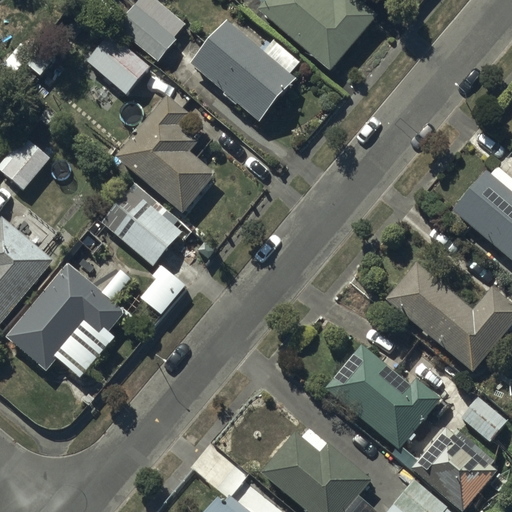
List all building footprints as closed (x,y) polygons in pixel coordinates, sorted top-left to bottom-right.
[(186,26),(155,0),(140,0),(116,28),(159,64),(179,40),(176,38),(186,26)] [(335,0),(334,0),(266,0),(256,12),(330,72),(376,16),(356,0),(335,0)] [(189,66),(223,94),(221,96),(235,107),(236,105),(259,124),(295,80),(291,76),(300,64),(273,42),(263,54),(224,22),(189,66)] [(111,35),(88,64),(129,97),(152,68),(111,35)] [(169,97),(117,158),(184,214),(217,175),(191,154),(200,143),(181,127),(190,116),(169,97)] [(24,192),(51,159),(28,140),(13,159),(9,156),(0,167),(0,168),(4,172),(2,173),(24,192)] [(486,173),(452,212),(511,262),(511,182),(497,170),(491,177),(486,173)] [(131,189),(102,223),(154,268),(184,233),(160,212),(163,208),(149,196),(145,201),(131,189)] [(0,327),(53,263),(2,220),(0,222),(0,327)] [(416,264),(385,301),(473,374),(511,326),(511,304),(491,287),(473,310),(416,264)] [(105,294),(70,266),(8,338),(48,373),(88,326),(105,341),(129,314),(114,301),(132,281),(122,273),(105,294)] [(142,299),(163,316),(187,286),(166,270),(142,299)] [(361,346),(326,389),(399,451),(440,400),(414,379),(410,385),(361,346)] [(478,398),(461,418),(490,443),(507,423),(478,398)] [(304,511),(346,511),(371,482),(308,428),(300,438),(293,432),(259,475),(304,511)] [(463,511),(497,473),(446,430),(411,469),(459,511),(463,511)] [(450,511),(414,480),(388,511),(450,511)] [(224,503),(217,498),(205,511),(246,511),(229,497),(224,503)]
